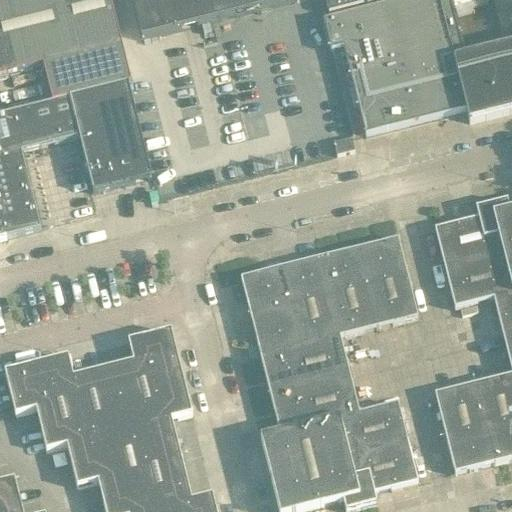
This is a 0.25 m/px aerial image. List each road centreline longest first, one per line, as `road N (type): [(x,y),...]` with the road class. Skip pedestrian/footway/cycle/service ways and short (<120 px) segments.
road 1 (unclassified): [(183,236),(511,155)]
road 2 (unclassified): [(252,511),(199,298)]
road 3 (unclassified): [(0,349),(199,298)]
road 4 (unclassified): [(0,282),(183,236)]
